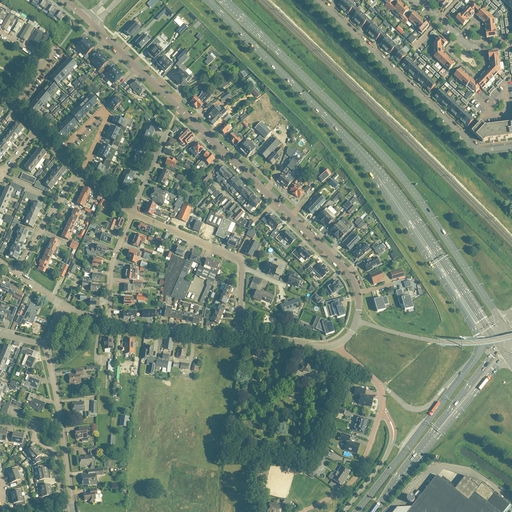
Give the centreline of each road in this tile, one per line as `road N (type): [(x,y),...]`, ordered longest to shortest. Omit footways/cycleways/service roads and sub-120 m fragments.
road 1 (primary): [(504,325),(386,159),(225,0)]
road 2 (primary): [(207,0),(369,161),(472,306)]
road 3 (residential): [(511,146),(477,150),(318,0)]
road 4 (residential): [(301,511),(355,476),(383,402),(376,382),(331,346)]
road 5 (primary): [(476,357),(356,511)]
road 6 (residential): [(237,336),(239,260),(132,213)]
road 7 (tertiary): [(331,346),(353,327),(356,288),(276,202)]
road 8 (tertiary): [(227,154),(93,26)]
road 9 (tertiary): [(237,336),(107,322)]
road 10 (residential): [(14,273),(79,171)]
